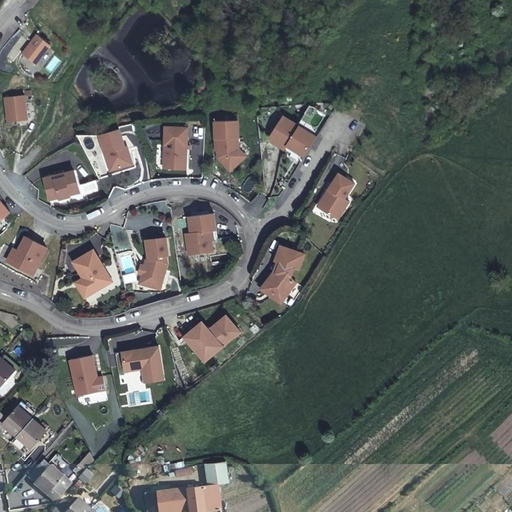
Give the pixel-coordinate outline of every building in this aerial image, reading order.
[(49,44),(36,34),(21,53),(34,64),(49,44)] [(25,95),(5,98),(8,121),(28,119),(25,95)] [(285,146),(296,152),(308,133),(275,112),(262,132),(263,137),(277,146),(280,140),(287,144),(285,146)] [(215,140),(220,140),(220,149),(217,150),(218,159),(230,172),(245,158),(238,151),(238,121),(215,122),(215,140)] [(188,128),(166,127),(164,169),(186,170),(188,128)] [(120,130),(99,135),(105,154),(109,153),(114,170),(132,165),(130,156),(128,154),(127,151),(128,150),(127,147),(125,147),(120,130)] [(109,153),(105,154),(110,172),(114,170),(109,153)] [(54,176),(44,178),(49,200),(59,198),(59,199),(69,197),(69,196),(79,193),(73,171),(64,174),(63,171),(53,173),(54,176)] [(355,185),(339,175),(329,190),(331,192),(320,209),(338,221),(350,203),(345,200),(355,185)] [(86,194),(98,190),(95,180),(82,184),(86,194)] [(318,207),(320,209),(331,192),(329,190),(318,207)] [(0,201),(0,221),(10,213),(0,201)] [(209,231),(216,230),(214,214),(189,217),(192,243),(189,243),(191,255),(213,253),(212,240),(210,239),(209,231)] [(216,230),(209,231),(210,239),(212,240),(217,240),(216,230)] [(46,248),(25,238),(18,252),(14,249),(7,262),(33,275),(46,248)] [(166,238),(146,240),(149,261),(148,261),(147,265),(145,264),(145,267),(142,275),(141,279),(161,285),(167,264),(166,256),(168,256),(166,238)] [(305,255),(281,246),(275,262),(280,264),(277,274),(269,285),(270,294),(283,302),(296,284),(292,276),(295,269),(299,271),(305,255)] [(83,278),(92,294),(112,282),(94,250),(73,262),(83,278)] [(280,264),(278,263),(274,273),(261,291),(281,305),(283,302),(270,294),(269,285),(277,274),(280,264)] [(135,273),(123,276),(125,284),(137,281),(135,273)] [(83,278),(75,283),(84,298),(92,294),(83,278)] [(161,285),(141,279),(140,284),(160,290),(161,285)] [(206,328),(188,343),(205,362),(240,333),(226,316),(209,331),(206,328)] [(184,338),(188,343),(206,328),(202,323),(184,338)] [(159,347),(122,352),(125,371),(142,369),(145,382),(164,380),(159,347)] [(0,359),(12,371),(17,373),(21,369),(2,352),(0,354),(0,359)] [(92,355),(69,359),(76,396),(105,390),(102,376),(97,377),(92,355)] [(0,359),(0,384),(12,371),(0,359)] [(45,432),(17,407),(1,425),(28,450),(45,432)] [(92,450),(78,466),(83,470),(95,456),(92,450)] [(206,482),(216,481),(226,479),(223,457),(203,460),(206,482)] [(44,465),(31,479),(37,484),(50,470),(52,467),(46,462),(44,465)] [(53,466),(37,484),(57,501),(72,483),(53,466)] [(83,470),(78,466),(74,470),(79,474),(83,470)] [(88,484),(94,474),(85,469),(79,479),(88,484)] [(159,489),(162,511),(174,509),(191,506),(192,509),(192,511),(221,511),(216,481),(206,482),(159,489)] [(98,511),(92,507),(80,496),(72,505),(65,499),(55,510),(57,511),(98,511)]
